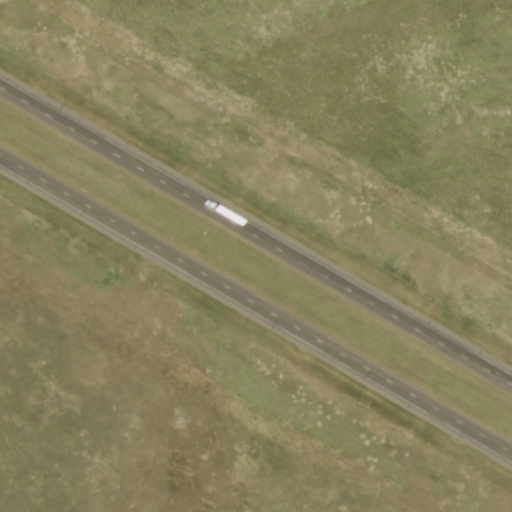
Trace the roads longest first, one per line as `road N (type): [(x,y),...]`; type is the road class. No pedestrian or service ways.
road 1 (motorway): [(0,154),(511,454)]
road 2 (motorway): [(511,383),(0,84)]
